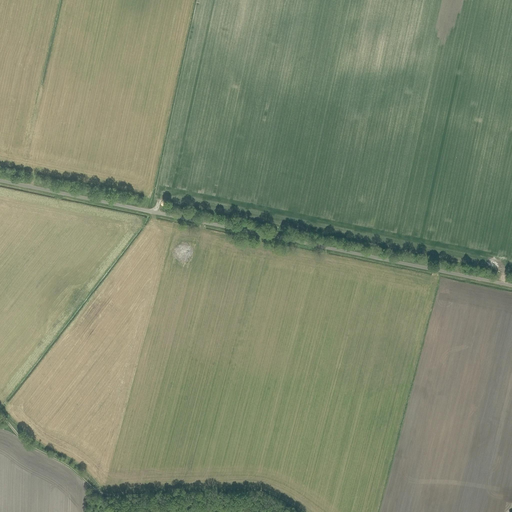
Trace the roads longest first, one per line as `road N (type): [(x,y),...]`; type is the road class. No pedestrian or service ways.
road 1 (unclassified): [(511,285),(0,180)]
road 2 (track): [(0,411),(21,439),(101,494),(245,488),(301,511)]
